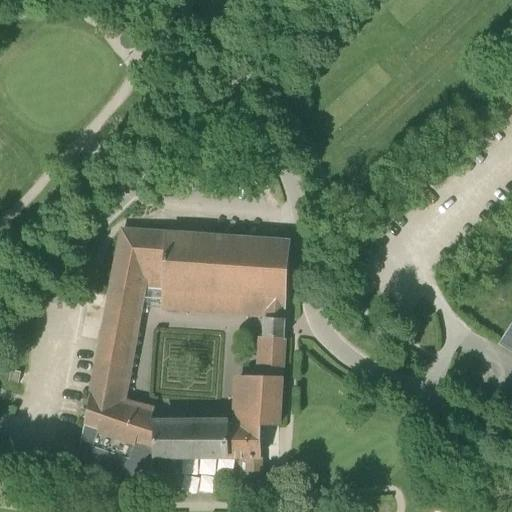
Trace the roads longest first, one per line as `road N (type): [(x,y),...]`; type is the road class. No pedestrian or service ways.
road 1 (unclassified): [(511,436),(331,343),(312,311),(291,180),(271,145),(223,95)]
road 2 (unclassified): [(0,306),(109,213),(223,95)]
road 3 (unclassified): [(223,95),(311,0)]
